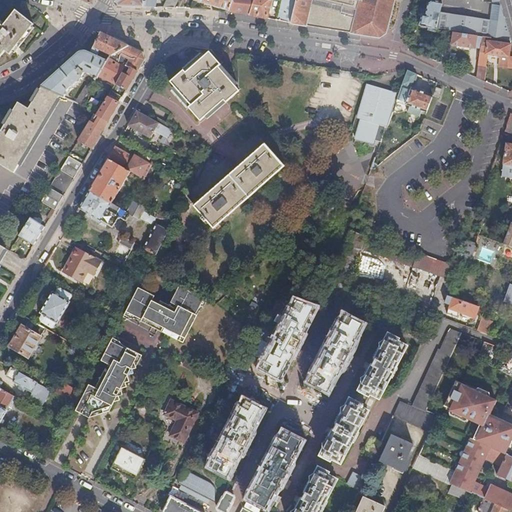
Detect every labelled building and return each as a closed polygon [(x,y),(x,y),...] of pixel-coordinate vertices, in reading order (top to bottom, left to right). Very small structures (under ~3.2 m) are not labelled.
[(193,0),(229,11),(232,0),(193,0)] [(232,0),(229,11),(229,12),(238,13),(249,15),(253,0),(232,0)] [(271,0),(253,0),(249,15),(267,18),(271,0)] [(282,0),(277,20),(291,23),(296,0),(282,0)] [(296,0),(291,23),(299,24),(319,28),(326,0),(296,0)] [(385,34),(394,0),(326,0),(319,28),(380,38),(385,34)] [(419,25),(437,29),(440,12),(442,3),(432,1),(428,4),(425,15),(421,14),(419,25)] [(465,14),(465,7),(449,6),(448,13),(465,14)] [(0,68),(3,67),(0,64),(0,56),(5,50),(10,54),(34,24),(16,10),(3,26),(0,23),(0,68)] [(506,22),(440,12),(437,29),(436,30),(454,32),(454,33),(482,37),(488,37),(508,40),(511,40),(506,22)] [(100,50),(111,56),(129,46),(116,40),(100,33),(89,54),(86,52),(83,51),(82,51),(81,52),(79,53),(76,55),(55,75),(42,87),(61,96),(65,98),(67,91),(82,78),(84,72),(95,78),(94,79),(96,80),(99,76),(106,62),(96,57),(100,50)] [(454,33),(452,45),(475,48),(481,49),(482,37),(454,33)] [(482,37),(481,49),(480,53),(480,55),(478,64),(477,78),(485,81),(487,66),(489,54),(493,55),(500,56),(498,65),(508,67),(511,67),(511,56),(510,57),(511,44),(508,44),(488,41),(488,37),(482,37)] [(129,46),(111,56),(110,56),(106,62),(99,76),(115,84),(122,73),(126,75),(130,67),(137,71),(144,60),(142,52),(136,50),(129,46)] [(207,49),(168,83),(202,122),(241,89),(207,50),(207,49)] [(448,66),(451,50),(442,49),(440,63),(448,66)] [(120,92),(119,95),(122,97),(137,71),(130,67),(126,75),(122,73),(115,84),(113,88),(117,91),(120,92)] [(412,85),(414,81),(416,74),(408,71),(397,101),(410,107),(421,111),(426,113),(432,95),(414,89),(408,87),(412,85)] [(397,93),(368,85),(358,118),(362,119),(356,138),(375,144),(376,140),(382,142),(386,126),(387,126),(397,93)] [(81,105),(91,89),(84,86),(75,102),(80,105),(81,105)] [(61,96),(42,87),(29,108),(18,102),(0,132),(0,163),(15,173),(61,96)] [(118,103),(108,97),(97,115),(100,117),(108,121),(118,103)] [(419,117),(421,111),(410,107),(408,113),(419,117)] [(168,137),(172,130),(137,111),(128,126),(150,138),(154,131),(168,137)] [(94,125),(90,123),(79,141),(92,148),(97,139),(108,121),(100,117),(94,125)] [(498,155),(504,156),(506,144),(501,144),(498,155)] [(511,144),(506,144),(503,164),(501,176),(511,177),(511,144)] [(265,145),(240,167),(195,206),(204,216),(202,218),(205,222),(207,220),(215,228),(285,167),(265,145)] [(125,152),(115,147),(108,159),(127,170),(134,158),(133,157),(132,154),(127,151),(125,152)] [(134,158),(127,170),(130,171),(141,178),(143,179),(150,167),(148,166),(149,164),(135,156),(134,158)] [(82,165),(69,157),(61,170),(74,178),(82,165)] [(122,185),(130,171),(127,170),(108,159),(101,170),(89,191),(111,204),(121,187),(123,189),(125,187),(122,185)] [(195,206),(240,167),(239,166),(237,164),(192,203),(194,205),(195,206)] [(63,197),(49,188),(41,201),(55,210),(63,197)] [(140,221),(141,219),(146,208),(133,201),(130,205),(126,212),(121,209),(111,204),(89,191),(79,208),(101,221),(113,227),(119,217),(126,220),(129,215),(140,221)] [(126,212),(130,205),(125,202),(121,209),(126,212)] [(40,210),(37,208),(20,236),(34,245),(45,228),(33,220),(40,210)] [(154,223),(156,219),(158,214),(146,208),(141,219),(151,224),(154,223)] [(158,214),(156,219),(162,222),(160,226),(156,224),(144,248),(156,254),(173,222),(158,214)] [(359,248),(365,250),(370,237),(350,230),(347,240),(338,264),(352,268),(359,248)] [(132,250),(136,243),(122,236),(119,243),(132,250)] [(365,250),(389,258),(393,245),(370,237),(365,250)] [(389,258),(401,263),(406,249),(393,245),(389,258)] [(481,247),(478,259),(490,262),(493,250),(481,247)] [(72,259),(64,274),(81,283),(87,272),(94,276),(102,262),(76,248),(70,258),(72,259)] [(414,265),(442,275),(446,263),(432,258),(419,254),(406,249),(401,263),(408,265),(409,263),(414,265)] [(446,263),(442,275),(454,279),(458,267),(450,264),(446,263)] [(336,272),(351,277),(354,269),(352,268),(338,264),(336,272)] [(172,336),(195,293),(148,270),(127,311),(142,319),(142,321),(156,328),(157,327),(159,328),(158,329),(159,329),(159,328),(163,327),(166,320),(169,321),(166,328),(167,331),(166,333),(167,333),(167,332),(169,333),(169,334),(172,336)] [(336,272),(329,292),(344,297),(351,277),(336,272)] [(42,314),(40,318),(41,322),(51,328),(54,328),(57,323),(58,324),(71,302),(70,301),(72,296),(72,294),(61,288),(57,289),(55,292),(52,291),(40,313),(42,314)] [(197,314),(205,298),(195,293),(172,336),(180,340),(182,336),(186,338),(198,315),(197,314)] [(475,318),(479,307),(447,296),(445,302),(450,304),(447,313),(458,316),(459,312),(475,318)] [(280,378),(317,307),(295,300),(291,308),(287,310),(288,315),(268,353),(264,355),(264,359),(260,368),(280,378)] [(29,357),(45,329),(17,312),(12,321),(21,326),(10,346),(29,357)] [(365,324),(344,313),(339,322),(336,324),(336,328),(317,366),(313,368),(313,373),(308,382),(329,392),(350,353),(365,324)] [(482,317),(477,330),(488,334),(493,321),(482,317)] [(384,331),(386,326),(370,321),(368,326),(384,331)] [(439,349),(413,405),(426,410),(461,332),(450,328),(441,349),(439,349)] [(425,339),(428,333),(420,330),(418,336),(425,339)] [(403,340),(388,333),(384,341),(380,343),(381,347),(366,376),(362,378),(362,382),(358,390),(369,396),(370,393),(380,398),(408,345),(402,342),(403,340)] [(128,349),(112,341),(102,360),(79,405),(76,410),(90,417),(93,411),(98,410),(96,403),(101,402),(103,408),(114,405),(115,401),(121,400),(120,395),(124,394),(122,388),(128,386),(127,382),(131,381),(129,375),(135,373),(134,369),(138,368),(136,362),(140,353),(129,347),(128,349)] [(194,364),(187,360),(183,367),(191,371),(194,364)] [(194,364),(191,371),(197,374),(200,367),(194,364)] [(38,382),(11,367),(7,376),(14,380),(13,381),(33,392),(30,397),(42,403),(47,394),(48,391),(46,390),(44,386),(41,384),(38,383),(38,382)] [(77,390),(61,381),(56,391),(71,400),(77,390)] [(476,439),(506,453),(511,440),(511,424),(490,414),(497,400),(462,384),(458,391),(461,392),(457,401),(454,400),(449,410),(482,426),(476,439)] [(0,422),(9,406),(15,396),(0,388),(0,422)] [(457,401),(461,392),(458,391),(454,389),(450,398),(454,400),(457,401)] [(15,396),(9,406),(12,408),(16,401),(18,402),(20,400),(15,396)] [(342,463),(369,410),(364,407),(364,405),(362,404),(363,404),(350,397),(346,406),(342,408),(343,412),(328,440),(324,443),(324,446),(320,455),(331,461),(332,458),(342,463)] [(229,477),(265,408),(244,398),(240,407),(236,409),(236,413),(217,451),(213,453),(213,457),(209,466),(229,477)] [(79,405),(71,401),(67,407),(76,411),(76,410),(79,405)] [(171,401),(164,414),(168,416),(175,403),(171,401)] [(401,401),(394,415),(430,431),(437,415),(426,410),(413,405),(401,401)] [(198,412),(175,403),(168,416),(177,420),(171,435),(184,441),(198,412)] [(268,509),(304,441),(284,430),(279,438),(275,441),(276,444),(256,483),(252,485),(253,489),(248,498),(268,509)] [(414,444),(392,434),(380,460),(402,470),(414,444)] [(511,456),(506,453),(476,439),(471,437),(456,471),(451,483),(452,484),(472,493),(473,493),(485,499),(508,509),(511,511),(511,493),(492,485),(491,486),(476,479),(485,457),(502,465),(498,474),(511,480),(511,456)] [(376,454),(381,443),(372,439),(367,450),(376,454)] [(145,459),(123,448),(112,468),(135,480),(145,459)] [(368,472),(375,456),(370,454),(369,456),(367,455),(362,469),(368,472)] [(419,454),(414,466),(451,483),(456,471),(419,454)] [(320,511),(338,478),(329,473),(330,471),(319,466),(315,474),(311,476),(312,480),(296,509),(293,511),(292,511),(320,511)] [(356,487),(362,476),(354,473),(348,484),(356,487)] [(211,487),(186,475),(183,481),(207,494),(211,487)] [(448,493),(468,503),(472,493),(452,484),(448,493)] [(350,511),(360,490),(354,487),(345,509),(350,511)] [(217,507),(218,509),(224,511),(227,511),(228,511),(233,502),(233,501),(235,497),(235,495),(228,491),(227,492),(224,497),(223,497),(217,507)] [(163,511),(202,511),(171,495),(163,511)] [(382,511),(385,506),(364,496),(356,511),(382,511)] [(506,511),(508,509),(485,499),(479,511),(481,511),(506,511)]
